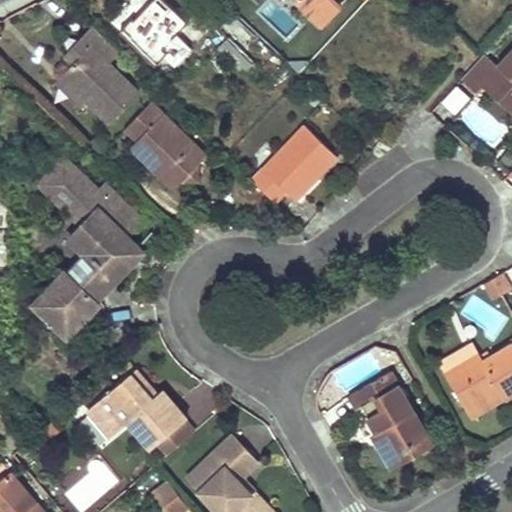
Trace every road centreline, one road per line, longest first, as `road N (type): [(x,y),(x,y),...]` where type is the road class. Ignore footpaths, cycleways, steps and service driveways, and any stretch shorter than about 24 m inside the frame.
road 1 (residential): [(269,382),(472,257),(486,232),(481,195),(453,173),(415,177),(292,259),(224,253),(198,268),(182,293),(191,327),(238,369)]
road 2 (residential): [(269,382),(344,511)]
